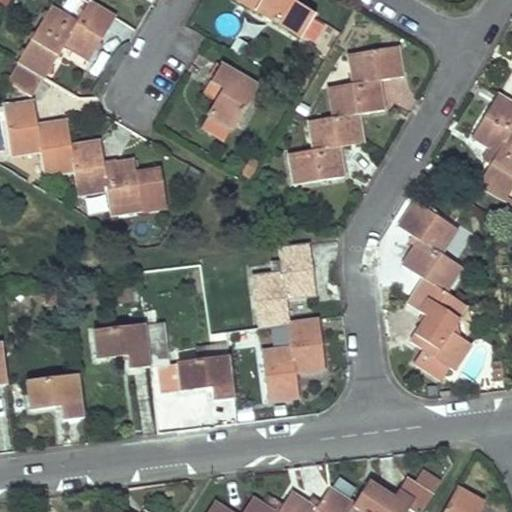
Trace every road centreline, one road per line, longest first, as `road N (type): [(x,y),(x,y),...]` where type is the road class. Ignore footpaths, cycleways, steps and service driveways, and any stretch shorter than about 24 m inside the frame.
road 1 (residential): [(475,49),(362,237),(376,433)]
road 2 (residential): [(0,477),(376,433)]
road 3 (residential): [(376,433),(511,417)]
